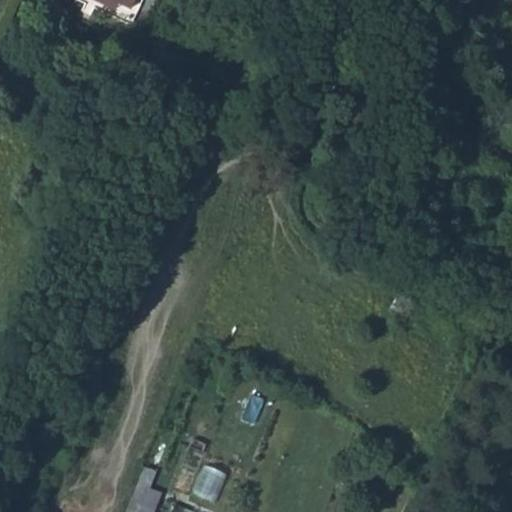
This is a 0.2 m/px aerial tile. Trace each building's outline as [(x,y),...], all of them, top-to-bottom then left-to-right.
[(98,0),(81,0),(106,12),(109,5),(98,0)] [(98,0),(109,5),(122,12),(127,0),(98,0)] [(282,464),(301,420),(272,407),(252,452),(282,464)] [(134,482),(129,494),(141,499),(146,487),(134,482)] [(141,499),(129,494),(122,511),(148,511),(152,504),(141,499)]
